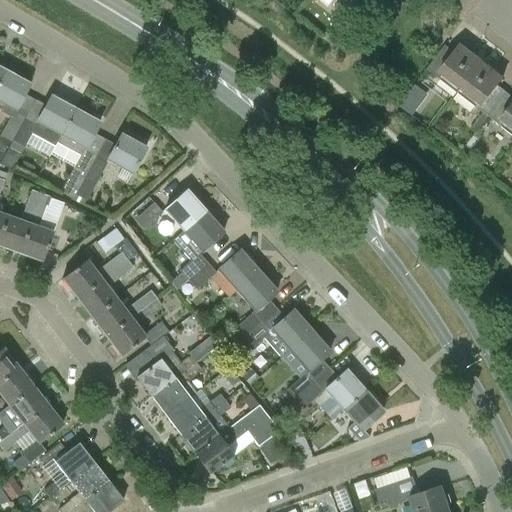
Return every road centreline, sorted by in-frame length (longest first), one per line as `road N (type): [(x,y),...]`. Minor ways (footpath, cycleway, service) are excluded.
road 1 (residential): [(0,17),(163,112),(420,369),(458,421)]
road 2 (primary): [(511,439),(463,340),(337,186),(250,95),(98,0)]
road 3 (residential): [(0,285),(39,300),(200,511)]
road 4 (residential): [(211,511),(458,421)]
